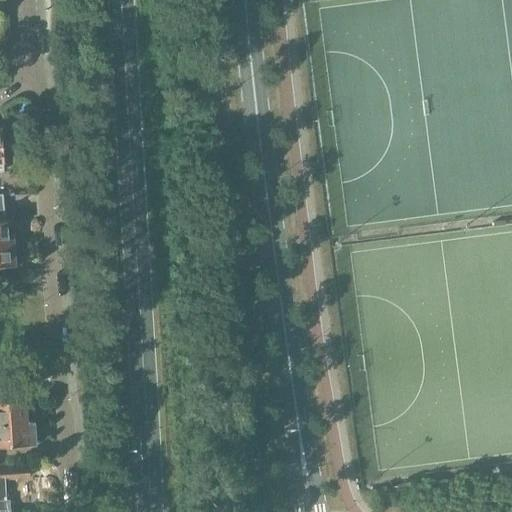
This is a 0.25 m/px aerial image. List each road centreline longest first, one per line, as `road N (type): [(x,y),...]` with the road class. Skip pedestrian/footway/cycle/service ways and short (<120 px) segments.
road 1 (secondary): [(300,451),(246,0)]
road 2 (residential): [(66,493),(38,93),(28,63)]
